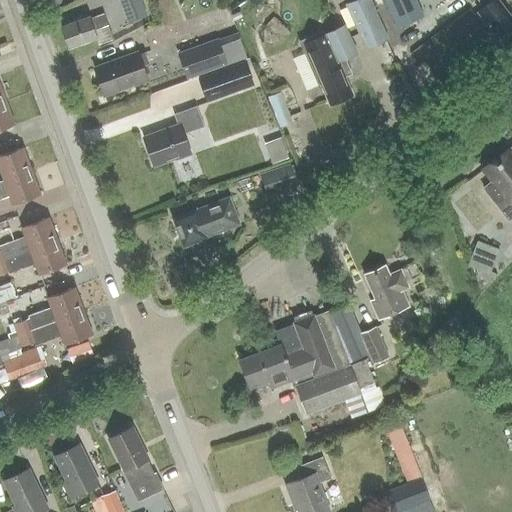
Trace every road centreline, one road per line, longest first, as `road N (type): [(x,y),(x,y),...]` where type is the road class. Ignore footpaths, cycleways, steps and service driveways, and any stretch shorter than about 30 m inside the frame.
road 1 (tertiary): [(142,348),(284,260),(511,70)]
road 2 (tertiary): [(142,348),(15,0)]
road 3 (tertiary): [(205,511),(142,348)]
road 4 (residential): [(0,418),(142,348)]
